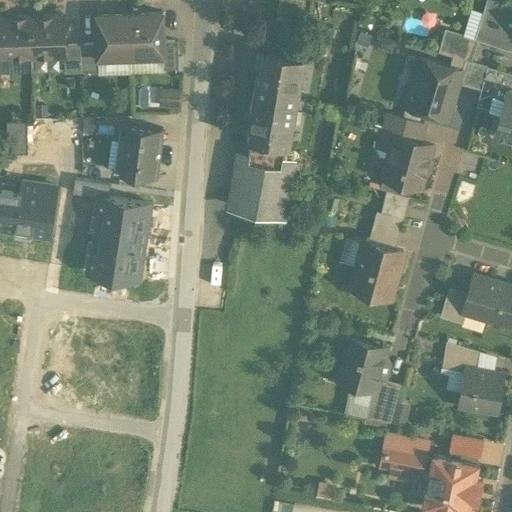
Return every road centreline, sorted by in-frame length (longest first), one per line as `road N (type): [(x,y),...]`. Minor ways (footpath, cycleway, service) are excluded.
road 1 (residential): [(201,0),(182,314)]
road 2 (residential): [(171,436),(23,410)]
road 3 (residential): [(182,314),(41,298)]
road 4 (residential): [(182,314),(171,436)]
